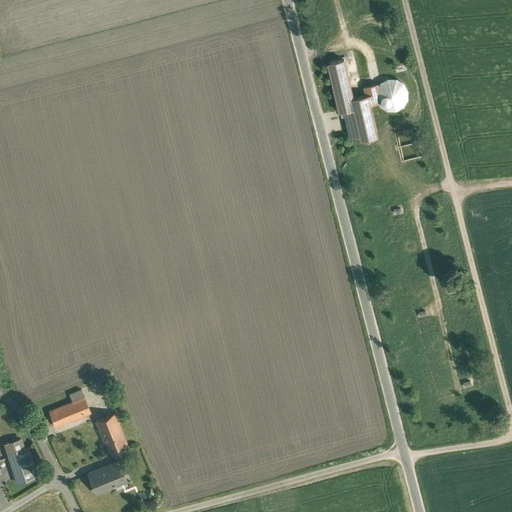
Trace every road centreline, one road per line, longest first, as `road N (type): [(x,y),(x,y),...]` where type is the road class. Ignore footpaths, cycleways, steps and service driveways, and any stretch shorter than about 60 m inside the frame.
road 1 (unclassified): [(287,0),(400,454)]
road 2 (unclassified): [(156,511),(400,454)]
